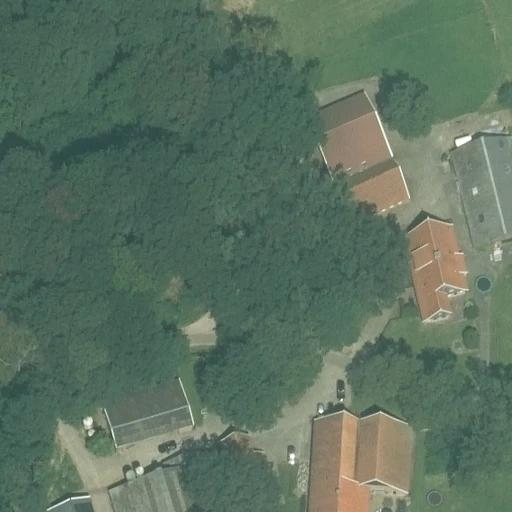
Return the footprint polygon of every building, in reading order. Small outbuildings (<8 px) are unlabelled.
[(350,228),(409,203),(364,98),(302,125),(324,175),(326,174),(350,228)] [(475,251),(511,241),(511,151),(509,140),(451,155),(475,251)] [(449,232),(404,243),(424,324),(448,319),(443,299),(465,294),(461,279),(465,278),(460,258),(456,259),(449,232)] [(344,286),(374,277),(362,236),(332,245),(344,286)] [(264,354),(219,368),(233,412),(278,397),(264,354)] [(194,430),(180,383),(102,407),(117,453),(194,430)] [(407,497),(411,431),(314,425),(308,511),(366,511),(368,495),(407,497)] [(263,456),(251,459),(247,443),(221,449),(225,465),(213,467),(221,501),(216,503),(202,457),(162,470),(165,481),(110,497),(114,511),(254,511),(274,508),(263,456)] [(91,511),(89,503),(59,511),(91,511)]
